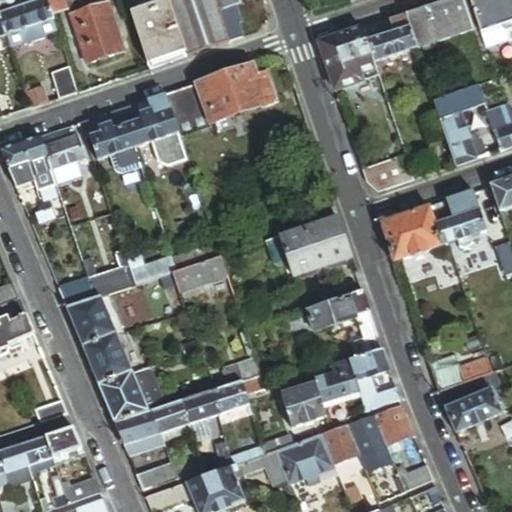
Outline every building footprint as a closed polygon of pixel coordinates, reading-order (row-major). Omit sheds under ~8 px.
[(0,0),(0,18),(32,7),(29,0),(0,0)] [(68,12),(63,0),(53,0),(47,2),(52,17),(68,12)] [(218,13),(213,0),(167,0),(168,2),(188,59),(229,45),(218,13)] [(239,6),(237,0),(213,0),(218,13),(235,8),(239,6)] [(474,32),(463,0),(456,0),(406,17),(417,52),(474,32)] [(511,0),(469,0),(481,36),(504,28),(505,33),(511,31),(511,0)] [(54,22),(52,17),(47,2),(44,3),(32,7),(0,18),(6,37),(7,38),(54,22)] [(188,59),(168,2),(130,15),(150,72),(188,59)] [(108,6),(72,17),(88,66),(124,55),(108,6)] [(229,45),(243,40),(238,25),(240,24),(235,8),(218,13),(229,45)] [(417,52),(406,17),(363,32),(375,66),(417,52)] [(54,22),(7,38),(12,52),(58,36),(54,22)] [(504,28),(481,36),(486,50),(508,42),(505,33),(504,28)] [(375,66),(363,32),(321,46),(337,93),(362,84),(360,77),(377,71),(375,66)] [(253,80),(250,70),(201,86),(214,123),(262,107),(253,80)] [(60,103),(78,97),(70,71),(51,77),(60,103)] [(270,74),(253,80),(262,107),(279,101),(270,74)] [(177,127),(179,135),(214,123),(201,86),(197,87),(207,117),(177,127)] [(207,117),(197,87),(167,98),(177,127),(207,117)] [(31,112),(49,107),(44,89),(32,93),(31,88),(24,91),(31,112)] [(459,106),(482,98),(479,88),(434,103),(456,168),(478,161),(459,106)] [(177,127),(167,98),(124,112),(136,151),(180,136),(179,135),(177,127)] [(500,133),(511,129),(511,116),(510,109),(493,115),(500,133)] [(136,151),(124,112),(81,127),(86,143),(92,142),(99,163),(110,160),(135,151),(136,151)] [(506,152),(511,149),(511,129),(500,133),(506,152)] [(72,141),(69,131),(41,141),(48,162),(52,174),(76,165),(86,162),(78,139),(72,141)] [(48,162),(41,141),(1,155),(9,175),(48,162)] [(135,151),(110,160),(114,173),(121,176),(141,169),(135,151)] [(407,157),(363,173),(366,180),(399,169),(405,186),(416,182),(407,157)] [(52,175),(52,174),(48,162),(9,175),(16,193),(37,186),(35,181),(52,175)] [(52,175),(56,187),(80,178),(76,165),(52,174),(52,175)] [(378,195),(405,186),(399,169),(366,180),(378,195)] [(511,181),(491,189),(499,213),(511,208),(511,181)] [(486,235),(473,195),(429,210),(442,249),(486,235)] [(337,220),(333,203),(310,210),(314,227),(337,220)] [(442,249),(429,210),(382,225),(395,265),(442,249)] [(337,220),(314,227),(305,230),(319,273),(346,264),(351,262),(337,220)] [(319,273),(305,230),(281,239),(290,267),(295,281),(301,279),(319,273)] [(281,239),(266,243),(274,267),(280,270),(290,267),(281,239)] [(128,269),(123,253),(115,256),(120,272),(128,269)] [(226,278),(219,259),(177,273),(184,292),(226,278)] [(90,261),(82,265),(87,281),(88,283),(94,281),(92,276),(95,275),(90,261)] [(134,288),(177,273),(173,264),(131,279),(134,288)] [(329,273),(347,267),(346,264),(319,273),(301,279),(302,282),(320,276),(322,280),(330,277),(329,273)] [(112,295),(134,288),(131,279),(128,269),(120,272),(94,281),(88,283),(94,302),(106,297),(112,295)] [(87,281),(58,291),(66,311),(94,302),(88,283),(87,281)] [(0,309),(19,302),(13,287),(0,292),(0,309)] [(122,335),(128,333),(112,295),(106,297),(122,335)] [(369,314),(362,295),(307,314),(311,325),(314,334),(356,320),(356,319),(369,314)] [(122,335),(106,297),(94,302),(66,311),(83,352),(122,335)] [(311,325),(307,314),(301,316),(303,323),(304,327),(311,325)] [(301,316),(292,319),(295,326),(303,323),(301,316)] [(35,338),(27,319),(11,325),(8,319),(0,322),(0,359),(8,357),(9,351),(11,350),(10,348),(35,338)] [(284,322),(290,342),(314,334),(311,325),(304,327),(303,323),(295,326),(292,319),(284,322)] [(382,352),(376,332),(368,335),(369,339),(352,344),(358,360),(382,352)] [(139,375),(122,335),(83,352),(99,390),(139,375)] [(193,357),(204,353),(201,344),(190,348),(193,357)] [(382,352),(358,360),(348,363),(355,385),(389,373),(382,352)] [(469,385),(494,377),(492,371),(488,360),(459,370),(455,358),(430,367),(440,396),(469,385)] [(253,361),(227,369),(234,388),(259,380),(253,361)] [(355,385),(348,363),(313,375),(316,385),(323,407),(359,395),(355,385)] [(153,408),(168,403),(158,376),(142,382),(139,375),(99,390),(115,428),(152,416),(156,415),(153,408)] [(263,392),(259,380),(234,388),(211,396),(218,418),(248,408),(245,398),(263,392)] [(323,407),(316,385),(279,397),(274,399),(276,406),(282,404),(291,431),(327,419),(325,412),(323,407)] [(472,392),(469,385),(440,396),(457,436),(503,420),(493,395),(477,401),(475,395),(468,398),(467,394),(472,392)] [(279,397),(276,388),(266,391),(270,401),(274,399),(279,397)] [(366,415),(400,403),(397,392),(362,404),(366,415)] [(361,400),(359,395),(323,407),(325,412),(361,400)] [(218,418),(211,396),(180,407),(188,428),(218,418)] [(69,419),(63,405),(36,416),(41,427),(69,419)] [(188,428),(180,407),(156,415),(152,416),(160,438),(188,428)] [(414,437),(402,409),(374,419),(387,448),(403,441),(414,437)] [(160,438),(152,416),(115,428),(124,450),(153,440),(157,451),(164,448),(160,438)] [(387,448),(374,419),(348,429),(361,459),(387,448)] [(361,459),(348,429),(322,438),(335,470),(361,459)] [(74,432),(44,441),(53,463),(55,471),(86,460),(74,432)] [(275,454),(294,448),(290,438),(267,446),(268,450),(263,452),(265,458),(275,454)] [(335,470),(322,438),(294,448),(275,454),(288,484),(289,489),(335,470)] [(153,440),(124,450),(128,460),(157,451),(153,440)] [(53,463),(44,441),(21,449),(29,471),(53,463)] [(403,441),(387,448),(390,456),(406,449),(403,441)] [(221,468),(232,464),(230,460),(225,443),(215,446),(221,468)] [(387,448),(361,459),(368,476),(394,465),(390,456),(387,448)] [(29,471),(21,449),(0,456),(0,465),(5,479),(29,471)] [(262,449),(230,460),(232,464),(233,470),(261,460),(265,458),(263,452),(262,449)] [(288,484),(275,454),(265,458),(261,460),(266,472),(274,489),(288,484)] [(232,470),(237,484),(266,472),(261,460),(233,470),(232,470)] [(170,467),(176,483),(191,478),(185,462),(177,464),(176,461),(169,463),(170,467)] [(142,495),(176,483),(170,467),(136,479),(142,495)] [(434,485),(427,469),(406,478),(402,468),(396,471),(398,475),(407,496),(434,485)] [(237,484),(232,470),(189,485),(194,497),(200,511),(226,511),(245,505),(237,484)] [(394,501),(407,496),(398,475),(393,478),(394,482),(387,485),(394,501)] [(101,496),(95,481),(70,490),(68,485),(61,488),(64,497),(67,508),(101,496)] [(186,500),(194,497),(189,485),(182,488),(186,500)] [(157,511),(186,500),(182,488),(146,500),(151,511),(157,511)] [(352,511),(365,511),(355,489),(345,493),(352,511)] [(430,511),(444,507),(436,490),(411,500),(415,511),(430,511)] [(11,497),(15,511),(29,511),(23,493),(11,497)] [(0,503),(3,511),(15,511),(11,497),(0,500),(0,503)] [(54,511),(57,511),(67,508),(64,497),(51,501),(54,511)] [(39,504),(41,511),(49,511),(46,502),(39,504)] [(107,511),(104,502),(78,511),(77,511),(107,511)]
